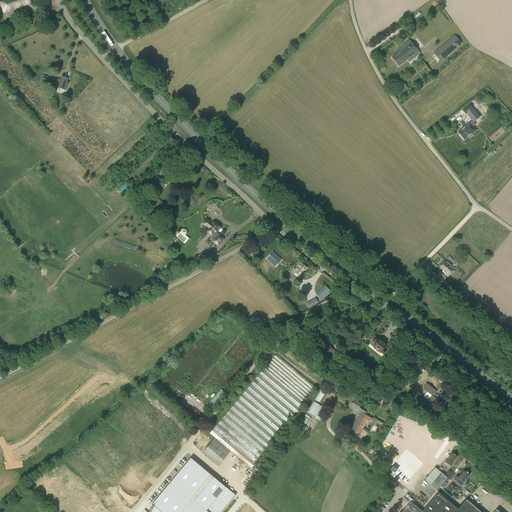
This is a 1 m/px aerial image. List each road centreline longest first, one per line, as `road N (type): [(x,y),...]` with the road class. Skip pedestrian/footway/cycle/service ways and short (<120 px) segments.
road 1 (unclassified): [(347,287),(302,313),(130,511)]
road 2 (unclassified): [(274,226),(0,375)]
road 3 (unclassified): [(348,0),(365,55),(401,115),(474,206)]
road 4 (unclassified): [(274,226),(101,58)]
road 5 (primary): [(284,220),(198,144),(116,48)]
road 6 (unclassified): [(511,417),(376,311)]
road 7 (primary): [(511,399),(385,301)]
road 8 (track): [(385,301),(474,206)]
road 9 (primary): [(385,301),(284,220)]
